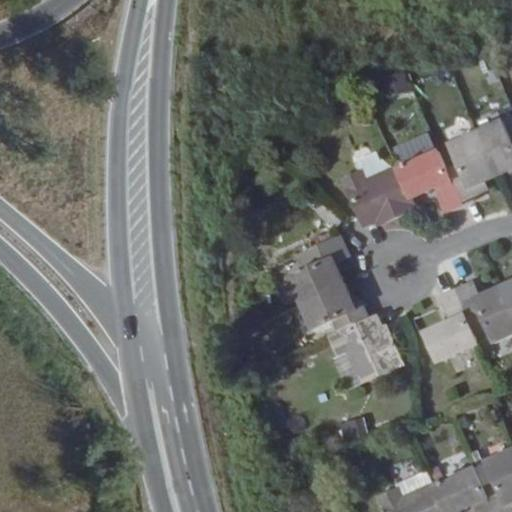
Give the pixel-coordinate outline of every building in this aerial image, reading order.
[(385,95),(407,93),(405,73),(383,75),(385,95)] [(511,136),(505,122),(452,145),(462,166),(449,171),(441,152),(401,169),(400,167),(397,169),(369,181),(364,170),(344,179),(365,228),(384,219),(386,225),(420,210),(416,201),(441,189),(445,197),(442,199),(448,213),(465,206),(464,202),(483,193),(481,188),(511,173),(511,136)] [(369,181),(397,169),(387,159),(384,161),(381,154),(361,163),(364,170),(369,181)] [(306,271),(291,278),(315,331),(334,322),(341,334),(332,338),(341,357),(349,352),(365,385),(410,363),(393,329),(390,331),(382,315),(375,318),(365,299),(358,303),(338,263),(354,256),(344,236),(299,257),(306,271)] [(489,329),(497,343),(511,336),(511,285),(481,299),(475,284),(437,301),(443,314),(446,313),(450,322),(425,333),(439,362),(479,345),(475,336),(489,329)] [(340,440),(367,434),(363,417),(336,423),(340,440)] [(382,499),(387,511),(463,511),(476,507),(477,511),(511,511),(511,452),(487,463),(496,484),(485,488),(477,471),(439,488),(437,485),(403,500),(399,491),(382,499)]
